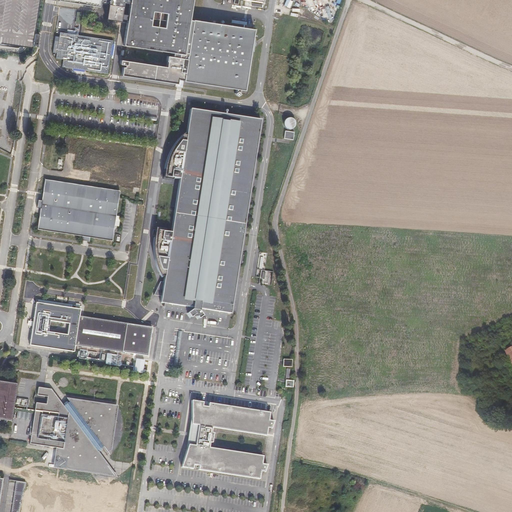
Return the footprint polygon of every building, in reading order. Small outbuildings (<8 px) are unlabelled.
[(118,65),(124,66),(124,67),(122,67),(121,75),(175,83),(176,78),(183,80),(183,81),(236,89),(235,93),(234,94),(236,96),(239,94),(239,93),(239,90),(244,91),(254,30),(193,21),(189,20),(192,0),(101,0),(101,3),(108,4),(105,19),(121,22),(121,19),(126,20),(123,45),(173,53),(172,57),(170,56),(169,62),(170,62),(169,68),(119,60),(118,65)] [(299,5),(296,11),(302,15),(306,9),(299,5)] [(234,15),(232,23),(244,24),(245,16),(234,15)] [(108,73),(113,40),(60,33),(59,37),(55,36),(53,52),(56,53),(56,58),(63,59),(62,66),(108,73)] [(193,309),(193,312),(187,316),(190,320),(192,318),(196,318),(198,321),(202,318),(199,313),(199,310),(230,315),(260,121),(191,110),(186,137),(183,137),(178,142),(171,151),(168,160),(166,169),(165,179),(179,181),(172,233),(156,232),(155,248),(156,257),(157,263),(160,271),(162,278),(165,279),(161,304),(193,309)] [(284,127),(286,129),(288,130),(291,130),(293,129),(295,127),(295,124),(294,121),(292,119),(289,118),(287,119),(284,121),(284,123),(284,125),(284,127)] [(294,133),(284,133),(283,141),(293,142),(294,133)] [(38,230),(113,239),(114,225),(119,226),(120,215),(116,215),(120,189),(45,180),(42,200),(38,199),(37,207),(40,207),(38,230)] [(267,254),(260,253),(257,270),(264,271),(267,254)] [(264,271),(257,270),(256,276),(259,277),(258,284),(271,285),(273,272),(264,271)] [(80,309),(71,308),(36,303),(34,317),(32,331),(30,345),(42,347),(73,352),(74,345),(147,356),(151,327),(79,316),(80,310),(80,309)] [(122,356),(100,353),(99,360),(121,364),(122,356)] [(204,401),(193,400),(193,424),(200,425),(198,434),(197,445),(190,444),(183,466),(194,468),(194,464),(200,465),(200,469),(260,478),(262,470),(266,472),(269,464),(263,463),(264,456),(210,447),(211,442),(213,442),(215,433),(212,432),(213,426),(268,435),(268,427),(273,428),(275,421),(270,420),(271,412),(210,403),(210,407),(204,406),(204,401)] [(30,420),(31,413),(18,411),(17,417),(30,420)] [(51,511),(53,495),(30,492),(29,499),(38,500),(42,504),(37,510),(29,509),(32,506),(26,505),(25,511),(129,511),(131,506),(107,503),(105,511),(51,511)]
